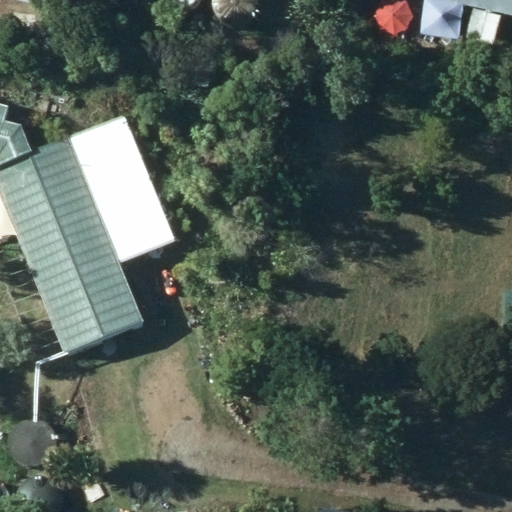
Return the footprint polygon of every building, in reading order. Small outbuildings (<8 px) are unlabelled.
[(511,0),(464,0),(511,11),(511,0)] [(104,63),(141,64),(141,43),(105,44),(104,63)] [(176,54),(150,51),(148,67),(174,69),(176,54)] [(318,91),(358,83),(354,59),(313,67),(318,91)] [(0,194),(63,351),(141,318),(119,263),(175,239),(123,112),(31,150),(20,122),(4,118),(7,104),(0,101),(0,194)] [(333,131),(337,154),(356,151),(352,128),(333,131)] [(389,149),(407,149),(407,130),(390,130),(389,149)] [(447,439),(454,420),(418,409),(412,428),(447,439)]
